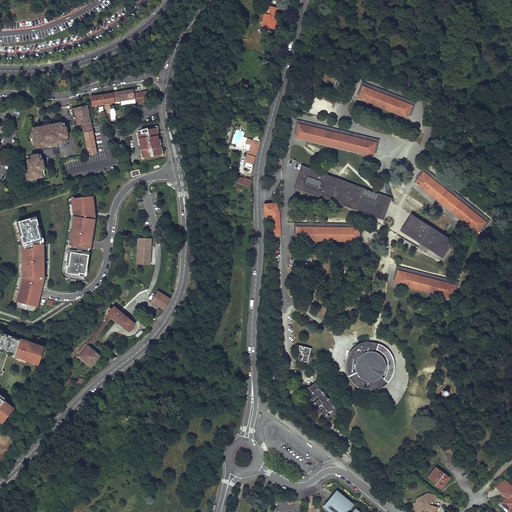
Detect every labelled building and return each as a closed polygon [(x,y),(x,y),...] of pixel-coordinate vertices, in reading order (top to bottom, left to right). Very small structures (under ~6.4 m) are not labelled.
[(280,9),(272,6),(269,15),(265,13),(262,25),(274,29),(280,9)] [(342,78),(338,76),(333,88),(338,89),(342,78)] [(358,98),(407,118),(409,114),(411,115),(416,101),(362,81),(357,94),(359,95),(358,98)] [(134,89),(118,92),(119,93),(91,97),(93,107),(115,103),(115,102),(135,98),(135,103),(148,101),(147,90),(134,93),(134,89)] [(84,125),(91,123),(89,114),(88,106),(71,110),(75,127),(84,125)] [(108,107),(111,121),(116,120),(114,106),(108,107)] [(380,139),(297,119),(294,133),(296,134),(295,138),(373,156),(374,153),(377,153),(380,139)] [(91,157),(98,155),(91,123),(84,125),(90,155),(91,157)] [(232,124),(226,141),(229,142),(235,125),(232,124)] [(69,139),(67,129),(63,130),(62,125),(34,131),(35,135),(33,136),(35,144),(42,143),(43,146),(43,150),(67,144),(66,140),(69,139)] [(151,157),(160,156),(155,128),(146,130),(146,132),(141,133),(141,131),(137,131),(141,157),(151,156),(151,157)] [(246,161),(245,166),(252,168),(252,164),(259,141),(253,139),(251,138),(250,143),(251,143),(245,161),(246,161)] [(41,163),(40,157),(33,158),(33,162),(34,167),(30,168),(31,171),(26,171),(27,176),(26,176),(27,181),(42,180),(42,174),(45,173),(44,163),(41,163)] [(490,219),(424,166),(415,177),(417,179),(415,182),(477,232),(480,229),(482,231),(490,219)] [(388,199),(303,169),(297,187),(331,199),(332,197),(337,199),(337,198),(352,208),(355,204),(371,215),(382,218),(388,199)] [(236,181),(236,183),(250,187),(250,179),(246,178),(245,181),(240,180),(240,181),(238,181),(238,182),(236,181)] [(66,273),(79,275),(80,273),(86,274),(89,255),(89,252),(89,251),(88,251),(89,247),(90,248),(90,243),(94,217),(94,216),(93,215),(92,213),(94,213),(92,200),(92,197),(72,199),(74,210),(75,210),(76,216),(75,217),(74,224),(75,224),(74,231),(73,230),(71,238),(73,238),(72,244),(70,244),(68,259),(70,259),(69,265),(67,265),(66,273)] [(267,204),(264,204),(265,217),(267,217),(273,217),(274,234),(282,233),(279,203),(267,204)] [(453,241),(411,214),(400,231),(443,258),(453,241)] [(19,301),(35,305),(36,302),(38,302),(40,292),(42,284),(42,280),(43,280),(44,279),(44,278),(43,269),(42,269),(41,255),(43,255),(43,245),(41,245),(41,242),(41,238),(42,238),(40,231),(39,231),(37,225),(39,224),(36,217),(30,219),(30,218),(17,222),(20,230),(21,229),(23,236),(21,236),(23,243),(23,244),(23,245),(23,246),(24,247),(25,247),(25,255),(23,255),(24,263),(25,263),(25,269),(24,269),(24,277),(25,277),(24,284),(22,283),(19,297),(20,298),(19,301)] [(363,223),(295,221),(295,235),(297,235),(297,239),(360,241),(360,237),(363,237),(363,223)] [(137,263),(149,264),(151,238),(138,237),(137,263)] [(312,258),(300,258),(300,266),(311,266),(312,258)] [(459,281),(397,265),(393,279),(395,280),(394,283),(453,299),(454,295),(456,296),(459,281)] [(151,300),(163,308),(170,298),(157,290),(151,300)] [(134,323),(114,305),(113,307),(111,305),(108,308),(108,309),(107,310),(109,312),(108,313),(110,314),(111,316),(129,330),(134,323)] [(86,344),(88,345),(111,316),(110,314),(86,344)] [(142,320),(149,327),(151,324),(145,318),(142,320)] [(0,419),(3,422),(15,407),(5,399),(6,398),(0,393),(0,374),(2,375),(4,371),(2,371),(8,353),(14,356),(15,357),(16,358),(16,359),(25,362),(26,361),(38,365),(44,347),(29,342),(30,340),(25,338),(24,340),(4,333),(4,331),(0,329),(0,419)] [(369,348),(369,342),(361,344),(354,348),(350,354),(347,362),(347,370),(349,377),(353,382),(358,387),(364,389),(369,390),(377,389),(381,388),(378,382),(381,381),(383,379),(379,375),(382,372),(383,368),(383,364),(382,360),(379,357),(375,354),(376,350),(373,348),(369,348)] [(378,382),(381,388),(386,385),(390,380),(392,375),(394,369),(394,363),(393,358),(390,353),(387,349),(381,345),(375,343),(369,342),(369,348),(373,348),(376,350),(380,351),(383,353),(386,358),(388,362),(388,367),(387,372),(385,377),(383,379),(381,381),(378,382)] [(78,354),(92,365),(100,355),(88,345),(85,343),(80,350),(80,351),(79,350),(77,353),(78,354)] [(311,348),(299,345),(299,351),(301,351),(299,360),(308,362),(309,355),(310,355),(311,348)] [(323,392),(315,382),(308,388),(312,392),(310,394),(311,395),(309,397),(312,400),(317,396),(319,399),(314,403),(320,409),(323,406),(324,408),(320,412),(327,418),(333,411),(334,412),(337,409),(329,402),(327,400),(328,399),(325,394),(323,395),(322,393),(323,392)] [(448,477),(435,468),(428,477),(436,483),(435,484),(440,488),(448,477)] [(511,507),(511,487),(506,481),(500,488),(503,491),(502,492),(507,497),(503,501),(506,505),(505,506),(509,511),(511,507)] [(336,491),(328,501),(330,503),(325,508),(330,511),(355,511),(353,510),(353,511),(350,508),(353,505),(347,500),(345,499),(344,500),(342,498),(343,496),(336,491)] [(435,495),(428,494),(422,497),(422,496),(416,499),(418,501),(415,503),(412,505),(415,509),(419,507),(421,511),(436,511),(438,506),(432,505),(429,504),(430,501),(433,502),(435,495)]
